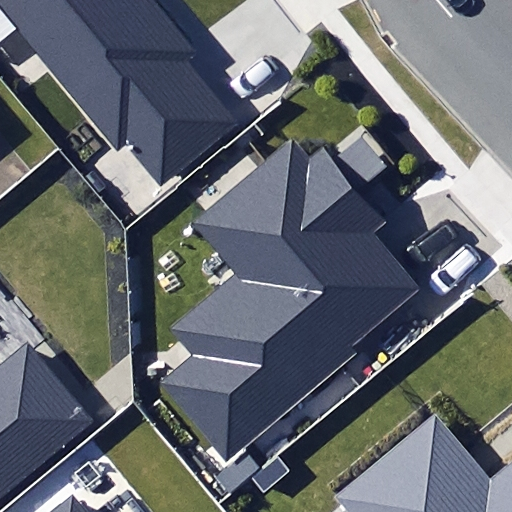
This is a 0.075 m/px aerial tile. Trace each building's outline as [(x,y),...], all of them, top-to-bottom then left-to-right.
[(127,141),(161,182),(236,120),(183,57),(195,48),(154,0),(0,0),(0,8),(118,148),(127,141)] [(157,382),(224,462),(357,352),(352,346),(419,290),(372,233),(386,221),(324,148),(310,160),(294,141),(195,222),(238,273),(168,331),(189,356),(157,382)] [(0,496),(92,421),(28,343),(0,366),(0,496)] [(511,511),(511,460),(493,477),(437,411),(335,497),(347,511),(511,511)] [(230,492),(259,467),(247,453),(217,477),(230,492)] [(252,479),(263,493),(290,471),(278,457),(252,479)] [(84,511),(72,496),(52,511),(84,511)]
